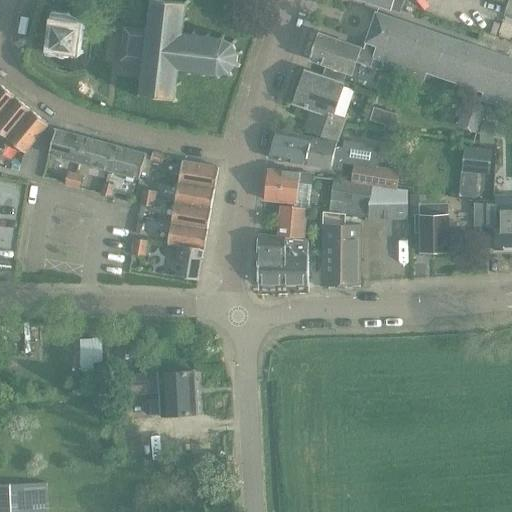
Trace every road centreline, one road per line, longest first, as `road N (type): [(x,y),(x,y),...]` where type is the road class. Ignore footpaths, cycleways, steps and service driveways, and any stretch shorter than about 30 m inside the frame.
road 1 (residential): [(245,160),(59,109),(0,58)]
road 2 (unclassified): [(242,315),(511,299)]
road 3 (unclassified): [(0,298),(242,315)]
road 4 (residential): [(254,511),(242,315)]
road 5 (residential): [(245,160),(296,0)]
road 6 (residential): [(242,315),(231,285),(245,160)]
